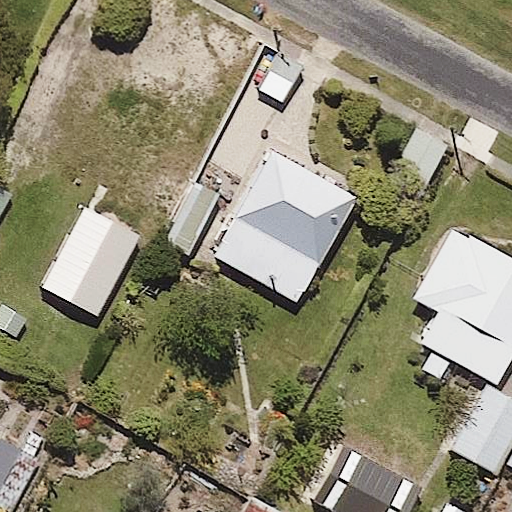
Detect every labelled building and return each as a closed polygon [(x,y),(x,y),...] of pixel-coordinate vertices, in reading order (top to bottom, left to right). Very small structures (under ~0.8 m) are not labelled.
[(159,68),(34,5),(3,67),(34,79),(18,109),(113,157),(159,68)] [(303,62),(282,50),(257,92),(278,105),(303,62)] [(448,146),(415,127),(396,160),(429,179),(448,146)] [(240,138),(182,239),(271,288),(325,183),(240,138)] [(135,231),(78,203),(38,286),(95,313),(135,231)] [(511,253),(416,208),(381,281),(402,296),(387,329),(467,371),(479,338),(495,345),(511,309),(511,253)] [(205,511),(259,511),(218,489),(205,511)]
